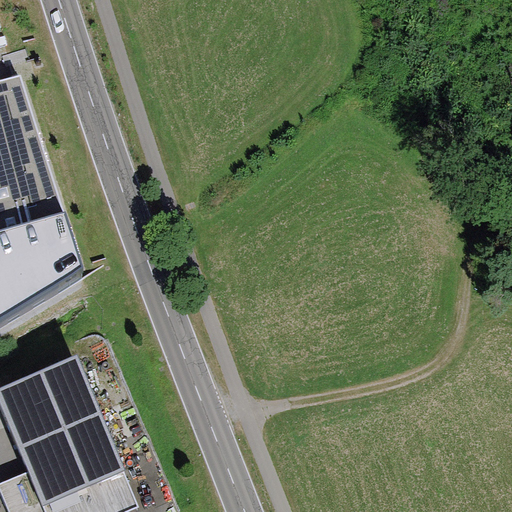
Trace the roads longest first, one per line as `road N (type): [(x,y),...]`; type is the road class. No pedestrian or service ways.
road 1 (primary): [(244,511),(57,0)]
road 2 (track): [(99,0),(133,113),(282,511)]
road 3 (track): [(511,205),(485,212),(472,237),(455,336),(432,366),(383,384),(208,420)]
